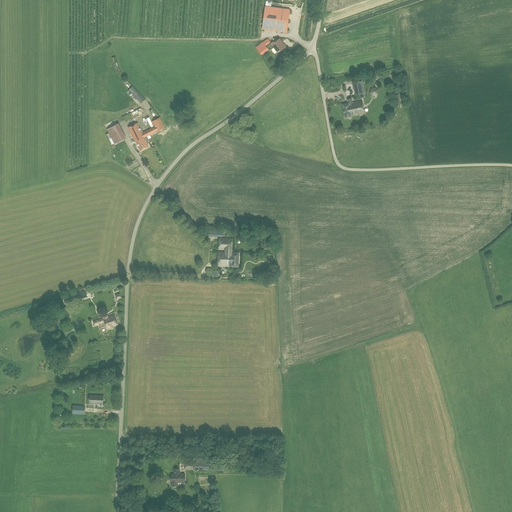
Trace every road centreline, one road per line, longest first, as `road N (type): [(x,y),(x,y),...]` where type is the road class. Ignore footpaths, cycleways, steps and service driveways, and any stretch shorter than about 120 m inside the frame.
road 1 (unclassified): [(116,511),(126,276),(139,217),(192,144),(311,48)]
road 2 (unclassified): [(511,165),(342,167),(311,48)]
